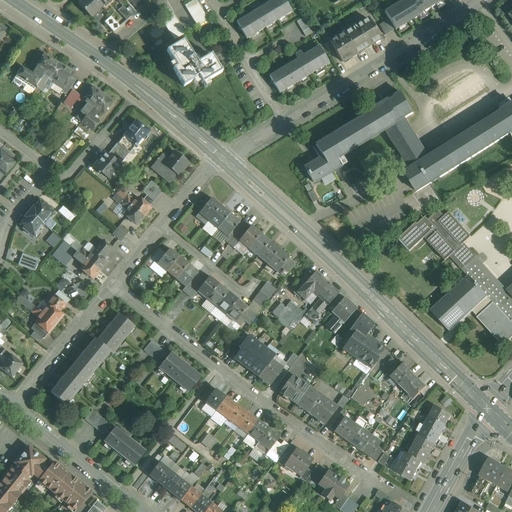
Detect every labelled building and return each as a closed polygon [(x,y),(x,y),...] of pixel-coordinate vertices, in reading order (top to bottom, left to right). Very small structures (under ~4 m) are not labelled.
[(96,0),(82,0),(78,4),(91,18),(103,7),(96,0)] [(143,5),(138,0),(129,0),(130,0),(139,10),(143,5)] [(195,0),(194,0),(185,6),(197,26),(208,20),(195,0)] [(274,0),(259,9),(268,24),(271,22),(272,24),(278,20),(277,18),(283,14),(285,16),(291,12),(283,0),(274,0)] [(420,15),(410,0),(406,0),(385,13),(389,20),(395,29),(396,30),(420,15)] [(410,0),(420,15),(444,0),(410,0)] [(132,16),(123,7),(118,11),(127,21),(132,16)] [(268,24),(259,9),(237,23),(247,39),(266,28),(265,26),(268,24)] [(173,13),(162,20),(174,40),(185,34),(173,13)] [(307,16),(296,22),(306,37),(316,31),(307,16)] [(120,26),(111,17),(105,22),(113,32),(120,26)] [(374,29),(368,19),(344,34),(357,54),(381,39),(375,31),(376,30),(375,28),(374,29)] [(389,20),(379,26),(385,35),(395,29),(389,20)] [(344,34),(330,42),(342,63),(357,54),(344,34)] [(183,42),(167,51),(177,68),(173,70),(184,86),(198,78),(202,84),(221,73),(211,56),(197,64),(183,42)] [(296,61),(304,74),(313,69),(315,72),(329,63),(319,47),(303,57),(301,52),(295,55),(298,60),(296,61)] [(33,75),(22,67),(14,80),(14,83),(32,95),(32,94),(36,88),(54,61),(44,55),(41,59),(37,64),(38,65),(35,69),(36,70),(33,75)] [(54,61),(36,88),(42,92),(50,78),(54,81),(52,83),(62,90),(63,90),(70,77),(73,73),(54,61)] [(304,74),(296,61),(270,77),(280,93),(287,89),(285,86),(291,82),(293,85),(306,77),(304,74)] [(70,77),(63,90),(62,90),(60,92),(66,96),(76,81),(70,77)] [(42,92),(36,88),(32,94),(38,98),(42,92)] [(90,91),(86,97),(83,101),(87,104),(76,118),(81,122),(86,117),(102,94),(93,88),(90,92),(90,91)] [(72,90),(63,104),(71,109),(80,96),(72,90)] [(102,94),(86,117),(81,122),(82,123),(90,129),(92,131),(99,121),(94,117),(98,112),(102,115),(105,111),(109,106),(109,105),(112,101),(102,94)] [(387,101),(373,109),(374,111),(316,145),(324,157),(306,168),(308,172),(314,182),(333,171),(333,172),(342,166),(337,158),(386,129),(404,118),(413,113),(402,94),(388,102),(387,101)] [(508,100),(501,104),(503,109),(510,105),(508,100)] [(511,104),(502,111),(502,112),(428,159),(411,170),(406,173),(418,191),(511,131),(511,104)] [(428,159),(404,118),(386,129),(411,170),(428,159)] [(136,121),(124,136),(118,143),(118,144),(129,153),(135,146),(136,148),(137,147),(137,146),(149,132),(136,121)] [(90,129),(82,123),(78,127),(87,134),(90,129)] [(41,134),(33,146),(39,151),(48,139),(41,134)] [(129,153),(118,144),(118,143),(108,155),(119,165),(120,164),(129,153)] [(4,147),(1,151),(0,150),(0,172),(5,176),(16,163),(12,160),(15,156),(4,147)] [(175,152),(168,159),(162,154),(154,164),(151,168),(170,185),(178,175),(178,176),(188,163),(175,152)] [(119,165),(108,155),(106,153),(94,167),(98,171),(98,174),(101,173),(109,180),(121,165),(120,164),(119,165)] [(162,191),(151,181),(146,187),(158,196),(162,191)] [(158,196),(146,187),(142,192),(154,202),(158,196)] [(136,202),(121,190),(117,195),(120,197),(144,217),(151,209),(147,205),(142,201),(138,198),(136,202)] [(144,217),(120,197),(116,202),(127,212),(125,215),(128,218),(128,219),(133,223),(133,222),(137,226),(144,217)] [(211,199),(199,214),(208,222),(221,206),(211,199)] [(43,204),(39,201),(34,206),(29,212),(43,224),(53,212),(50,210),(51,209),(44,203),(43,204)] [(103,204),(96,212),(100,215),(107,208),(103,204)] [(221,206),(208,222),(218,229),(230,214),(221,206)] [(471,237),(448,213),(444,217),(438,210),(428,220),(425,217),(417,224),(416,223),(397,239),(409,252),(424,238),(427,241),(426,241),(445,261),(449,257),(461,270),(472,260),(476,257),(464,244),(471,237)] [(43,224),(29,212),(24,219),(19,225),(23,228),(23,229),(30,235),(31,234),(33,236),(43,224)] [(230,214),(218,229),(227,237),(232,232),(239,223),(240,222),(230,214)] [(363,223),(356,215),(351,219),(359,227),(363,223)] [(239,223),(232,232),(236,235),(244,226),(239,223)] [(128,233),(119,225),(116,230),(125,237),(128,233)] [(244,226),(236,235),(241,239),(248,230),(244,226)] [(241,239),(239,241),(248,249),(261,234),(251,226),(248,230),(241,239)] [(125,237),(116,230),(112,235),(121,242),(125,237)] [(227,237),(224,241),(229,244),(236,235),(232,232),(227,237)] [(270,242),(261,234),(248,249),(258,257),(270,242)] [(236,235),(229,244),(233,248),(239,241),(241,239),(236,235)] [(94,252),(91,256),(90,255),(86,259),(100,271),(107,262),(103,259),(112,248),(103,241),(93,252),(94,252)] [(270,242),(258,257),(267,265),(279,249),(270,242)] [(90,255),(83,249),(79,253),(86,259),(90,255)] [(170,249),(157,265),(167,272),(180,257),(170,249)] [(289,257),(279,249),(267,265),(276,273),(281,268),(288,258),(289,257)] [(22,253),(19,265),(36,270),(40,259),(22,253)] [(86,259),(79,253),(75,259),(82,265),(86,259)] [(180,257),(167,272),(176,280),(189,265),(180,257)] [(507,291),(476,257),(472,260),(511,302),(511,297),(507,291)] [(288,258),(281,268),(288,273),(295,263),(288,258)] [(100,271),(86,259),(82,265),(83,266),(80,269),(84,272),(88,276),(89,276),(93,279),(100,271)] [(511,302),(472,260),(461,270),(468,277),(486,296),(471,310),(478,317),(477,318),(503,345),(511,336),(511,302)] [(198,273),(189,265),(176,280),(186,288),(191,282),(198,273)] [(315,272),(304,285),(297,293),(305,301),(312,292),(317,296),(328,284),(315,272)] [(198,273),(191,282),(195,286),(202,277),(198,273)] [(202,277),(195,286),(199,289),(207,281),(202,277)] [(199,289),(197,292),(207,300),(219,285),(210,277),(207,281),(199,289)] [(468,277),(431,311),(449,331),(471,310),(486,296),(468,277)] [(186,288),(183,292),(187,295),(195,286),(191,282),(186,288)] [(267,282),(253,301),(262,309),(276,289),(267,282)] [(339,293),(328,284),(317,296),(320,299),(327,305),(327,306),(339,293)] [(219,285),(207,300),(216,308),(229,292),(219,285)] [(195,286),(187,295),(192,299),(197,292),(199,289),(195,286)] [(70,300),(58,291),(54,296),(65,305),(66,306),(70,300)] [(229,292),(216,308),(226,315),(238,300),(229,292)] [(35,307),(21,296),(17,301),(31,312),(35,307)] [(65,305),(54,296),(47,305),(50,307),(47,310),(46,309),(42,314),(55,325),(62,316),(58,313),(65,305)] [(356,309),(345,298),(332,312),(336,316),(343,323),(356,309)] [(320,299),(312,308),(319,314),(327,305),(320,299)] [(248,308),(238,300),(226,315),(235,323),(240,318),(247,309),(248,308)] [(286,307),(281,303),(272,313),(279,319),(277,321),(291,331),(292,332),(305,317),(306,315),(290,302),(286,307)] [(42,314),(35,307),(31,312),(38,318),(42,314)] [(319,314),(312,308),(306,315),(305,317),(311,323),(319,314)] [(247,309),(240,318),(244,322),(251,312),(247,309)] [(251,312),(244,322),(249,326),(256,316),(251,312)] [(55,325),(42,314),(38,318),(39,319),(31,329),(42,339),(43,339),(55,325)] [(362,314),(349,331),(354,335),(362,341),(366,336),(374,324),(362,314)] [(119,315),(97,342),(110,352),(112,354),(134,327),(119,315)] [(336,316),(327,327),(334,333),(343,323),(336,316)] [(284,336),(279,343),(282,345),(292,332),(291,331),(286,337),(284,336)] [(42,339),(34,332),(30,336),(39,343),(42,339)] [(309,332),(302,341),(307,344),(314,335),(309,332)] [(241,364),(257,342),(248,335),(232,357),(241,364)] [(362,341),(354,335),(343,349),(357,359),(371,339),(366,336),(362,341)] [(385,349),(371,339),(357,359),(371,369),(385,349)] [(73,367),(88,380),(110,352),(97,342),(95,340),(73,367)] [(165,353),(151,342),(144,351),(158,362),(165,353)] [(241,364),(250,370),(266,348),(257,342),(241,364)] [(250,370),(259,377),(271,361),(275,355),(266,348),(250,370)] [(23,365),(4,350),(1,354),(0,355),(0,368),(12,379),(23,365)] [(201,377),(171,354),(159,369),(189,392),(201,377)] [(293,354),(286,364),(291,368),(298,357),(293,354)] [(388,370),(396,361),(391,357),(383,366),(388,370)] [(283,369),(271,361),(259,377),(270,386),(283,369)] [(402,364),(390,376),(399,384),(410,372),(402,364)] [(88,380),(73,367),(51,393),(66,406),(88,380)] [(410,372),(399,384),(406,391),(418,379),(410,372)] [(292,376),(280,393),(296,404),(309,387),(292,376)] [(418,379),(406,391),(414,399),(426,387),(418,379)] [(210,386),(200,399),(205,403),(215,390),(210,386)] [(337,408),(309,387),(296,404),(325,425),(337,408)] [(226,397),(215,389),(215,390),(205,403),(216,411),(226,397)] [(363,406),(369,396),(356,389),(351,399),(363,406)] [(349,400),(343,396),(337,405),(343,409),(349,400)] [(216,411),(210,419),(216,423),(219,420),(224,424),(227,419),(237,405),(226,397),(216,411)] [(247,413),(237,405),(227,419),(237,427),(247,413)] [(451,415),(436,407),(431,417),(446,425),(451,415)] [(110,426),(92,411),(84,420),(103,435),(110,426)] [(258,421),(247,413),(237,427),(248,435),(258,421)] [(446,425),(431,417),(426,427),(440,435),(446,425)] [(340,423),(333,433),(343,439),(353,425),(343,419),(340,423)] [(340,423),(335,420),(329,429),(333,433),(340,423)] [(258,421),(248,435),(258,443),(268,429),(258,421)] [(440,435),(426,427),(420,424),(416,431),(422,434),(420,437),(435,445),(440,435)] [(353,425),(343,439),(352,445),(362,431),(353,425)] [(146,452),(115,428),(104,442),(134,466),(146,452)] [(268,429),(258,443),(254,448),(265,456),(276,462),(279,458),(275,454),(269,451),(276,442),(279,437),(268,429)] [(362,431),(352,445),(361,452),(371,437),(362,431)] [(371,437),(361,452),(370,458),(378,447),(380,444),(384,438),(375,431),(371,437)] [(208,435),(201,444),(206,447),(212,438),(208,435)] [(170,443),(184,452),(188,446),(173,437),(170,443)] [(435,445),(420,437),(415,446),(430,454),(435,445)] [(212,438),(206,447),(210,450),(217,441),(212,438)] [(281,446),(275,454),(279,458),(283,453),(289,445),(283,441),(281,445),(281,446)] [(276,442),(269,451),(275,454),(281,446),(281,445),(276,442)] [(45,460),(28,446),(14,464),(17,465),(14,469),(29,481),(33,475),(40,480),(48,469),(42,464),(45,460)] [(430,454),(415,446),(410,456),(421,462),(425,464),(430,454)] [(378,447),(370,458),(376,461),(383,450),(378,447)] [(231,448),(224,457),(228,461),(235,451),(231,448)] [(301,453),(296,449),(290,458),(284,466),(285,466),(301,477),(307,469),(312,460),(306,456),(306,455),(302,452),(301,453)] [(290,458),(283,453),(279,458),(276,462),(284,468),(285,466),(284,466),(290,458)] [(384,454),(378,463),(384,467),(389,457),(384,454)] [(410,456),(407,454),(401,463),(416,471),(421,462),(410,456)] [(154,459),(144,472),(149,476),(159,463),(154,459)] [(488,459),(479,475),(480,475),(473,487),(483,493),(490,481),(497,485),(507,469),(488,459)] [(78,482),(54,462),(48,469),(40,480),(39,482),(63,501),(78,482)] [(149,476),(160,484),(170,471),(159,463),(149,476)] [(416,471),(401,463),(396,473),(410,481),(416,471)] [(202,464),(193,475),(198,478),(207,468),(202,464)] [(315,466),(312,472),(308,478),(318,485),(326,474),(315,466)] [(5,475),(25,490),(31,483),(29,481),(14,469),(11,467),(5,475)] [(312,472),(307,469),(301,477),(299,479),(305,483),(308,478),(312,472)] [(511,472),(507,469),(497,485),(511,493),(511,492),(511,472)] [(180,479),(170,471),(160,484),(170,493),(180,479)] [(232,478),(223,471),(220,476),(228,482),(232,478)] [(339,478),(338,479),(328,471),(326,474),(318,485),(318,486),(325,490),(323,493),(332,499),(334,497),(338,500),(343,494),(349,486),(344,483),(344,482),(344,479),(341,478),(339,478)] [(210,474),(203,483),(207,487),(208,486),(209,486),(215,478),(210,474)] [(25,490),(5,475),(0,481),(19,497),(25,490)] [(191,487),(180,479),(170,493),(180,501),(191,487)] [(0,498),(11,507),(19,497),(0,481),(0,498)] [(78,482),(63,501),(76,511),(91,492),(78,482)] [(207,487),(201,495),(201,496),(191,509),(194,511),(205,511),(212,504),(207,500),(214,490),(209,486),(208,486),(207,487)] [(191,487),(180,501),(191,509),(201,496),(201,495),(191,487)] [(473,487),(472,487),(469,493),(480,499),(483,493),(473,487)] [(388,497),(378,490),(375,496),(385,502),(388,497)] [(343,494),(338,500),(334,506),(339,511),(348,498),(343,494)] [(7,511),(11,507),(0,498),(0,511),(7,511)] [(353,511),(358,506),(348,498),(339,511),(341,511),(353,511)] [(366,498),(360,507),(364,510),(371,501),(366,498)] [(104,511),(107,509),(97,501),(93,506),(100,511),(104,511)] [(500,511),(502,511),(489,503),(486,510),(488,511),(490,511),(500,511)]
